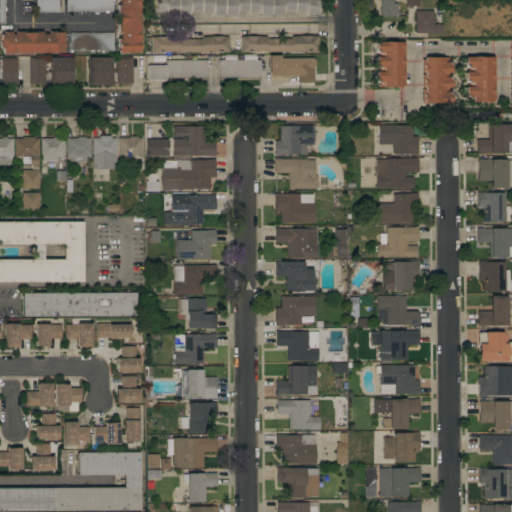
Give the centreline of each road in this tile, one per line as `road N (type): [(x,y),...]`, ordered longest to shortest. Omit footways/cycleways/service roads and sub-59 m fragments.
road 1 (residential): [(247,145),(249,511)]
road 2 (residential): [(449,145),(450,511)]
road 3 (residential): [(0,106),(347,105)]
